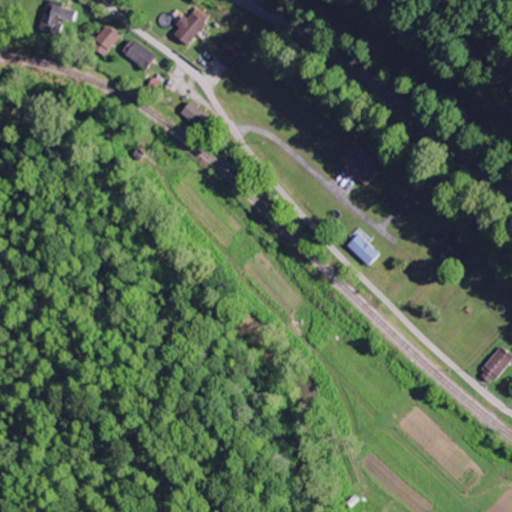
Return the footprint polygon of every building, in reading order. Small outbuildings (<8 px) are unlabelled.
[(40,31),(60,35),(63,21),(73,23),(76,11),(46,5),(40,31)] [(208,17),(194,7),(186,19),(182,17),(170,34),(187,46),(208,17)] [(120,36),(108,25),(91,45),(103,55),(120,36)] [(155,56),(131,39),(121,53),(146,69),(155,56)] [(207,116),(189,101),(179,114),(198,128),(207,116)] [(371,160),(351,142),(334,160),(342,167),(339,170),(349,179),(352,176),(363,186),(376,172),(368,164),(371,160)] [(398,217),(408,203),(394,193),(384,207),(398,217)] [(437,239),(431,234),(425,241),(453,266),(465,253),(443,233),(437,239)] [(345,246),(367,266),(378,254),(356,235),(345,246)] [(492,384),(511,357),(498,347),(478,375),(492,384)]
